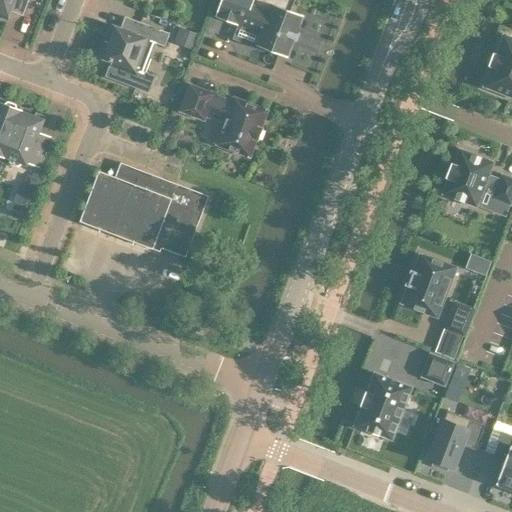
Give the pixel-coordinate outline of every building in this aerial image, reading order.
[(0,0),(0,17),(8,20),(15,0),(0,0)] [(239,24),(261,33),(256,46),(287,57),(287,58),(288,58),(304,16),(303,15),(302,16),(272,4),(269,12),(252,5),(254,0),(222,0),(216,17),(238,26),(239,24)] [(133,33),(112,26),(107,41),(110,42),(103,59),(113,63),(108,76),(149,92),(154,78),(143,74),(154,43),(165,47),(170,33),(137,21),(133,33)] [(180,27),(174,43),(194,50),(200,34),(180,27)] [(511,36),(503,34),(496,54),(494,53),(490,65),(491,66),(484,86),(511,96),(511,36)] [(250,158),(251,156),(257,140),(258,140),(262,129),(261,128),(267,112),(268,112),(268,110),(267,110),(232,97),(231,101),(214,95),(214,94),(190,85),(180,111),(204,120),(209,108),(226,115),(215,144),(249,157),(250,158)] [(22,111),(17,110),(16,105),(8,102),(4,105),(0,103),(0,154),(4,156),(22,111)] [(22,112),(22,111),(4,156),(5,156),(9,158),(10,163),(18,166),(22,163),(27,165),(28,163),(40,168),(51,137),(39,133),(44,120),(22,112)] [(182,150),(185,142),(177,138),(174,147),(182,150)] [(494,162),(460,149),(454,164),(452,164),(452,166),(448,176),(447,178),(449,179),(443,194),(477,207),(484,188),(495,192),(493,198),(511,205),(511,204),(511,177),(502,173),(500,178),(489,174),(494,162)] [(167,251),(185,258),(209,196),(204,194),(178,185),(154,176),(120,163),(115,178),(98,171),(80,222),(152,249),(154,246),(167,251)] [(28,175),(24,187),(35,191),(39,180),(28,175)] [(456,268),(421,254),(402,303),(438,317),(456,268)] [(475,309),(456,302),(446,328),(465,335),(475,309)] [(448,384),(457,361),(434,353),(426,375),(448,384)] [(376,373),(375,373),(374,374),(368,392),(367,392),(362,406),(363,406),(356,424),(355,424),(355,425),(356,426),(368,430),(368,431),(379,435),(379,434),(391,439),(392,440),(393,438),(412,388),(412,389),(412,387),(411,386),(411,387),(376,373)] [(489,426),(452,411),(433,459),(438,461),(436,467),(450,472),(452,467),(457,469),(466,446),(480,451),(489,426)] [(511,435),(503,432),(493,456),(505,460),(497,484),(511,489),(511,435)]
